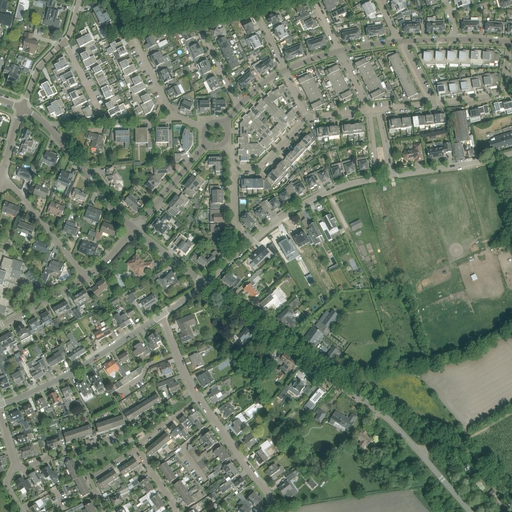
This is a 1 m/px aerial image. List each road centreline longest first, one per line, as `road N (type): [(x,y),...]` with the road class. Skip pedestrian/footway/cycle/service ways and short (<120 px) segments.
road 1 (tertiary): [(419,453),(381,412),(205,285)]
road 2 (unclassified): [(0,404),(55,382),(161,317)]
road 3 (tertiary): [(134,229),(47,126),(21,107)]
road 4 (unclassified): [(252,241),(324,193),(377,178)]
road 5 (unclassified): [(263,511),(269,497),(198,399)]
road 6 (residential): [(85,278),(1,175)]
road 7 (residential): [(74,449),(130,429),(192,390)]
road 8 (residential): [(429,104),(504,91),(511,44)]
road 9 (unclassified): [(390,176),(511,153)]
road 10 (unclassified): [(511,500),(461,446),(439,442),(419,453)]
